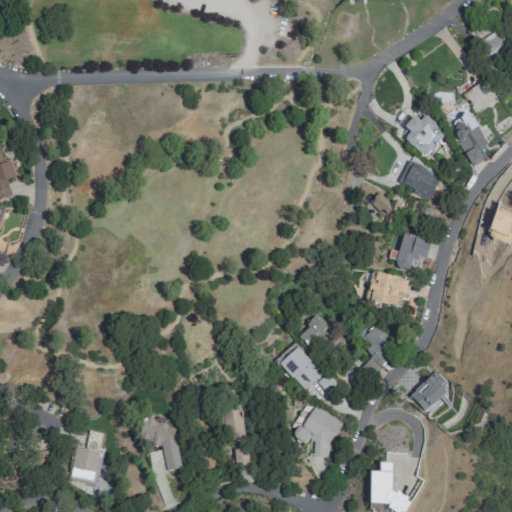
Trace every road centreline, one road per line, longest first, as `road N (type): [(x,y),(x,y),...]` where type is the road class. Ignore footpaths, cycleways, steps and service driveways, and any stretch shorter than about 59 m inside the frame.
road 1 (residential): [(0,505),(47,499),(80,511),(247,487),(332,500),(365,413),(421,341),(460,211),(511,152)]
road 2 (residential): [(0,76),(341,75),(387,59),(474,0)]
road 3 (residential): [(0,332),(24,333),(88,367),(117,367),(172,333),(197,286),(256,273),(289,246)]
road 4 (residential): [(0,281),(25,248),(38,202),(37,162),(7,79)]
